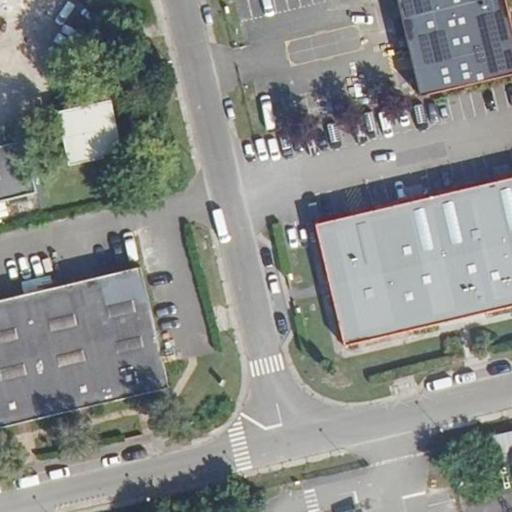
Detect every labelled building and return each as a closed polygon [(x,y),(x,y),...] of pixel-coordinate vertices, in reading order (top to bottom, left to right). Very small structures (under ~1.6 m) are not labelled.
[(511,28),(505,0),(397,0),(421,98),(511,76),(511,28)] [(130,44),(136,71),(146,68),(147,77),(157,74),(149,39),(130,44)] [(69,166),(122,154),(111,102),(58,113),(69,166)] [(0,202),(36,194),(23,141),(0,146),(0,202)] [(345,348),(511,308),(511,179),(316,226),(345,348)] [(0,429),(169,389),(141,268),(0,301),(0,429)] [(500,467),(511,464),(511,431),(493,436),(500,467)]
